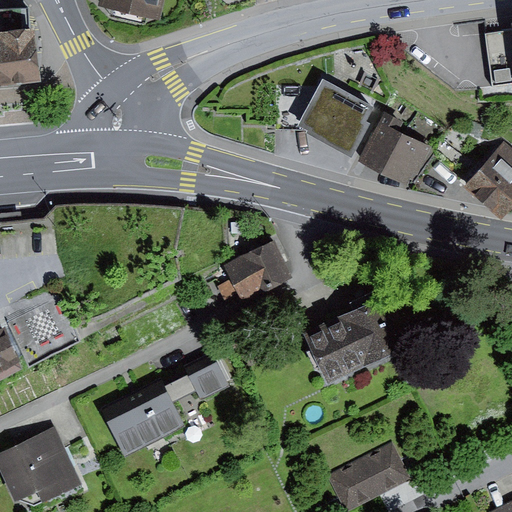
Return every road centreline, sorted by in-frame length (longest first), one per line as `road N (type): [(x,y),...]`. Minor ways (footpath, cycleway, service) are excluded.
road 1 (residential): [(0,424),(291,289),(308,277),(332,200)]
road 2 (secondary): [(127,101),(193,57),(423,0)]
road 3 (primary): [(332,200),(191,167),(118,162)]
road 4 (primary): [(511,241),(332,200)]
